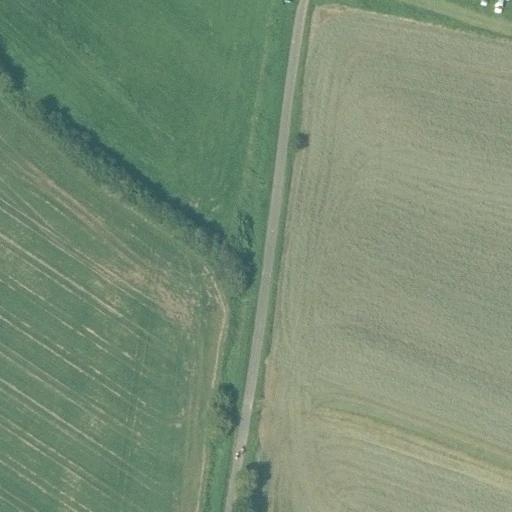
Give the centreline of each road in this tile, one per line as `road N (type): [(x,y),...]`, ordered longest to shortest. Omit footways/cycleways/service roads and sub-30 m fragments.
road 1 (track): [(247,386),(303,0)]
road 2 (track): [(247,386),(511,473)]
road 3 (track): [(234,511),(247,386)]
